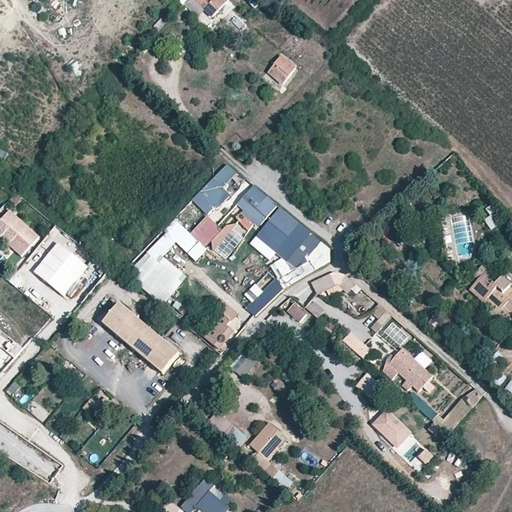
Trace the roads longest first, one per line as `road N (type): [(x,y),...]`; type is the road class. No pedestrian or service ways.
road 1 (unclassified): [(50,511),(85,507),(280,304)]
road 2 (track): [(85,507),(61,449),(0,409)]
